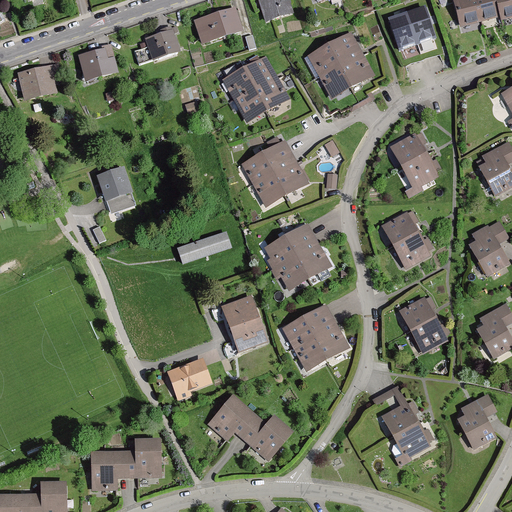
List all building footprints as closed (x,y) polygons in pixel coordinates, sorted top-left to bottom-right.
[(290,0),(260,0),(269,24),(296,16),(290,0)] [(477,9),(474,0),(455,0),(453,1),(456,15),(460,28),(481,23),(477,9)] [(497,4),(495,0),(474,0),(477,9),(481,23),(500,18),(498,8),(497,4)] [(511,0),(495,0),(497,4),(498,8),(500,18),(501,22),(511,19),(511,0)] [(430,22),(426,8),(409,13),(414,27),(420,45),(436,40),(430,22)] [(235,10),(195,22),(202,47),(243,34),(235,10)] [(414,27),(409,13),(389,20),(394,34),(399,52),(420,45),(414,27)] [(183,52),(174,27),(163,31),(164,35),(147,41),(149,46),(135,51),(140,67),(183,52)] [(352,34),(307,58),(331,101),(352,90),(375,77),(364,56),(352,34)] [(253,37),(246,39),(249,50),(256,49),(253,37)] [(90,55),(80,58),(87,83),(118,74),(111,47),(102,49),(103,54),(91,58),(90,55)] [(268,113),(291,101),(266,57),(243,70),(223,82),(247,125),(268,113)] [(59,65),(19,75),(26,102),(57,94),(55,87),(64,85),(59,65)] [(511,89),(501,95),(511,114),(511,120),(507,123),(511,131),(511,130),(511,89)] [(112,93),(104,95),(107,103),(114,100),(112,93)] [(198,102),(186,106),(189,115),(201,112),(198,102)] [(415,135),(390,149),(413,190),(405,194),(409,200),(424,191),(421,187),(439,177),(437,174),(442,171),(436,160),(431,163),(429,160),(423,149),(422,147),(427,144),(421,134),(416,137),(415,135)] [(263,158),(243,168),(264,207),(281,198),(283,203),(311,188),(298,164),(287,143),(282,146),(279,139),(267,145),(271,152),(263,157),(263,158)] [(332,142),(325,147),(332,158),(339,154),(332,142)] [(511,166),(511,152),(508,145),(484,160),(489,168),(480,173),(497,199),(511,189),(511,172),(509,169),(511,166)] [(124,169),(97,178),(106,205),(107,204),(132,196),(133,195),(124,169)] [(337,176),(328,175),(327,189),(336,190),(337,176)] [(136,208),(132,196),(107,204),(111,216),(136,208)] [(407,214),(382,227),(405,269),(429,255),(428,253),(433,250),(427,239),(422,242),(421,239),(415,229),(414,226),(419,223),(412,212),(407,215),(407,214)] [(467,245),(486,277),(509,264),(498,246),(508,240),(497,222),(488,228),(486,225),(471,235),(474,241),(467,245)] [(324,281),(335,275),(317,243),(318,242),(309,226),(290,236),(291,238),(267,251),(277,267),(273,269),(286,292),(308,279),(310,282),(321,275),(324,281)] [(99,229),(93,232),(99,246),(106,243),(99,229)] [(227,235),(180,251),(185,265),(232,249),(227,235)] [(251,298),(223,308),(228,323),(236,343),(240,354),(268,344),(251,298)] [(424,298),(399,312),(410,333),(423,356),(448,342),(446,339),(451,337),(444,325),(441,327),(439,324),(433,314),(432,312),(435,310),(429,299),(426,301),(424,298)] [(511,315),(505,304),(479,319),(483,326),(475,331),(493,360),(511,347),(511,341),(504,329),(511,324),(511,315)] [(307,320),(285,332),(307,371),(326,361),(327,364),(350,352),(339,333),(335,335),(333,331),(338,328),(326,307),(306,318),(307,320)] [(205,362),(168,375),(177,399),(214,385),(205,362)] [(395,397),(401,408),(407,404),(398,388),(374,401),(377,407),(387,402),(395,397)] [(486,396),(460,409),(463,416),(456,420),(472,450),(495,439),(485,419),(496,414),(486,396)] [(266,426),(232,398),(208,427),(227,443),(232,438),(245,450),(249,446),(266,426)] [(392,412),(381,419),(392,439),(393,440),(401,455),(396,458),(401,467),(411,461),(409,458),(429,447),(428,444),(433,441),(427,430),(423,433),(420,429),(419,426),(415,420),(413,416),(419,412),(413,402),(408,405),(408,404),(407,404),(401,408),(392,412)] [(273,417),(266,426),(249,446),(269,463),(293,435),(273,417)] [(134,442),(135,454),(135,480),(162,480),(161,442),(134,442)] [(135,454),(91,455),(92,493),(118,493),(117,485),(135,485),(135,480),(135,454)] [(39,483),(39,495),(39,511),(66,511),(65,483),(39,483)] [(39,511),(39,495),(0,496),(0,511),(39,511)]
